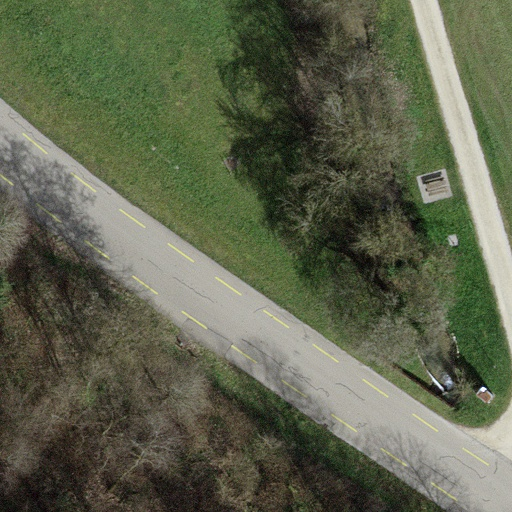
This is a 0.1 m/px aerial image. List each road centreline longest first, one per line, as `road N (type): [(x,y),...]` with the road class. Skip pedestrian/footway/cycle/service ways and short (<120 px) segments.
road 1 (unclassified): [(0,152),(140,264),(498,511)]
road 2 (track): [(511,313),(417,0)]
